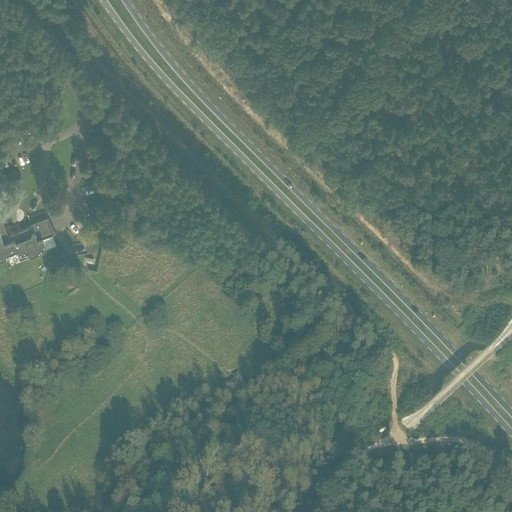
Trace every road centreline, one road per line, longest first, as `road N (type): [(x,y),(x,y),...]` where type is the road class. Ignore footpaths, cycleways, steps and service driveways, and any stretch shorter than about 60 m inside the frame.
road 1 (primary): [(103,0),(203,119),(511,433)]
road 2 (track): [(394,435),(387,347),(35,0)]
road 3 (primary): [(511,414),(211,107),(126,0)]
road 4 (track): [(290,129),(462,0)]
road 5 (track): [(511,483),(471,443),(394,435)]
